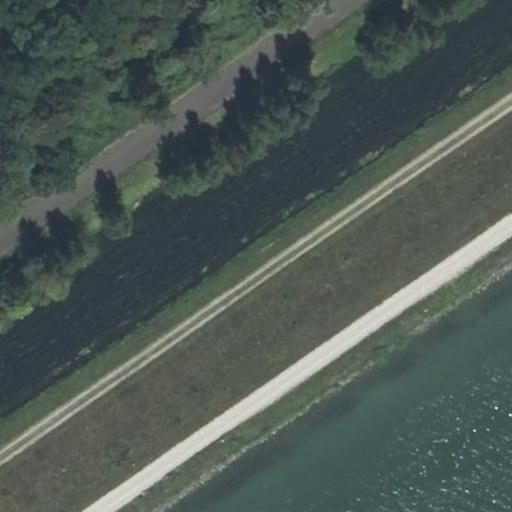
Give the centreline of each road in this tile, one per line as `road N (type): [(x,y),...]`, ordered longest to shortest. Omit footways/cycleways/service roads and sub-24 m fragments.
road 1 (track): [(0,459),(511,97)]
road 2 (track): [(511,220),(91,511)]
